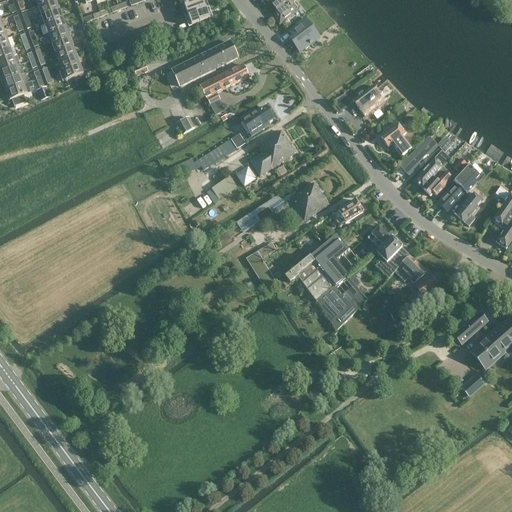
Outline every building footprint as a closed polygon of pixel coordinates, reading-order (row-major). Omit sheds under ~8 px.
[(57,6),(55,0),(38,7),(41,16),(59,9),(59,6),(57,6)] [(202,0),(195,0),(183,4),(187,15),(206,8),(202,0)] [(299,11),(293,3),(295,1),(294,0),(273,0),(270,3),(278,14),(273,17),(279,25),(299,11)] [(206,8),(187,15),(191,26),(210,19),(206,8)] [(41,16),(44,25),(62,18),(63,18),(62,15),(61,15),(59,9),(41,16)] [(65,26),(62,18),(44,25),(48,34),(67,27),(66,26),(65,26)] [(319,38),(305,19),(289,31),(293,37),(290,40),(300,53),(319,38)] [(167,36),(162,24),(156,26),(161,38),(167,36)] [(161,38),(156,26),(151,28),(155,40),(161,38)] [(49,38),(51,43),(70,36),(67,27),(48,34),(45,35),(47,39),(49,38)] [(155,40),(151,28),(145,30),(150,42),(155,40)] [(150,42),(145,30),(140,32),(144,44),(150,42)] [(144,44),(140,32),(134,34),(139,46),(144,44)] [(139,46),(134,34),(129,36),(134,48),(139,46)] [(73,44),(70,36),(51,43),(55,52),(72,46),(72,44),(73,44)] [(134,48),(129,36),(124,38),(128,50),(134,48)] [(128,50),(124,38),(118,40),(123,52),(128,50)] [(7,39),(0,41),(0,51),(10,48),(7,39)] [(123,52),(118,40),(113,42),(117,54),(123,52)] [(117,54),(113,42),(107,44),(112,56),(117,54)] [(237,59),(237,58),(229,42),(172,70),(180,86),(237,59)] [(107,44),(101,46),(106,58),(112,56),(107,44)] [(58,62),(75,55),(72,46),(55,52),(58,62)] [(0,62),(16,56),(13,47),(10,48),(0,51),(0,62)] [(76,55),(75,55),(58,62),(61,71),(80,64),(76,55)] [(16,56),(0,62),(0,72),(17,67),(19,66),(16,56)] [(80,64),(61,71),(59,72),(62,81),(65,80),(82,74),(82,73),(83,73),(80,64)] [(249,78),(247,75),(242,65),(201,86),(213,111),(222,106),(216,94),(249,78)] [(20,76),(17,67),(0,72),(0,76),(2,82),(20,76)] [(145,67),(134,72),(137,77),(148,72),(145,67)] [(217,74),(221,72),(220,69),(201,78),(204,83),(219,76),(217,74)] [(20,76),(2,82),(2,83),(5,91),(6,91),(6,92),(23,85),(27,84),(23,75),(20,76)] [(27,95),(23,85),(6,92),(5,92),(8,101),(27,95)] [(358,97),(352,101),(364,117),(383,102),(371,87),(362,94),(362,93),(361,93),(361,94),(358,96),(358,97)] [(41,100),(49,98),(45,88),(37,91),(41,100)] [(343,94),(338,98),(342,104),(347,100),(343,94)] [(266,108),(256,114),(254,111),(240,119),(252,138),(265,129),(264,126),(273,120),(266,108)] [(189,119),(178,124),(183,135),(194,129),(189,119)] [(401,157),(412,149),(402,137),(406,134),(399,125),(381,139),(388,148),(391,145),(401,157)] [(295,155),(281,132),(257,147),(261,154),(249,162),(259,178),(277,167),(295,155)] [(432,148),(427,144),(429,143),(430,144),(437,137),(433,133),(400,167),(410,175),(420,164),(419,162),(432,148)] [(194,163),(197,172),(202,170),(203,171),(246,144),(239,134),(231,140),(194,163)] [(448,140),(440,149),(444,153),(452,144),(448,140)] [(415,181),(423,189),(433,178),(437,174),(449,160),(441,152),(415,181)] [(460,158),(452,167),(458,173),(466,164),(460,158)] [(185,175),(196,170),(192,161),(181,166),(185,175)] [(467,194),(471,191),(485,175),(476,168),(474,171),(466,164),(452,180),(456,184),(465,193),(467,194)] [(184,173),(180,165),(169,169),(173,178),(184,173)] [(245,187),(258,179),(249,166),(236,174),(245,187)] [(433,178),(423,189),(430,196),(433,193),(437,195),(448,183),(448,182),(451,179),(444,172),(436,180),(433,178)] [(229,176),(212,187),(221,203),(239,192),(229,176)] [(329,206),(314,183),(296,195),(294,192),(284,199),(286,202),(288,201),(302,223),(329,206)] [(456,184),(438,203),(448,212),(465,193),(456,184)] [(496,195),(506,202),(511,195),(500,188),(496,195)] [(474,193),(455,216),(464,224),(464,223),(469,227),(475,219),(471,215),(483,201),(474,193)] [(505,230),(496,243),(506,250),(511,240),(511,194),(511,195),(506,202),(492,221),(505,230)] [(279,195),(250,214),(257,224),(285,205),(279,195)] [(363,213),(356,201),(332,216),(340,228),(363,213)] [(390,238),(379,227),(368,239),(379,250),(390,238)] [(310,257),(334,287),(348,276),(336,261),(349,250),(340,240),(336,235),(310,257)] [(388,279),(394,272),(409,256),(391,238),(379,250),(377,252),(383,259),(375,266),(388,279)] [(272,244),(258,252),(262,260),(276,252),(272,244)] [(409,256),(394,272),(404,282),(408,278),(414,283),(417,280),(418,280),(426,272),(413,259),(412,260),(409,256)] [(342,296),(334,287),(310,257),(285,278),(290,284),(298,278),(317,303),(335,332),(369,300),(354,286),(342,296)] [(438,286),(432,277),(416,287),(422,296),(438,286)] [(446,295),(441,288),(432,294),(436,301),(446,295)] [(487,323),(479,314),(453,336),(461,345),(487,323)] [(511,344),(511,321),(510,319),(498,330),(497,329),(487,337),(488,339),(470,354),(482,367),(499,352),(501,353),(500,353),(501,354),(511,344)] [(478,378),(463,390),(470,400),(486,387),(478,378)]
